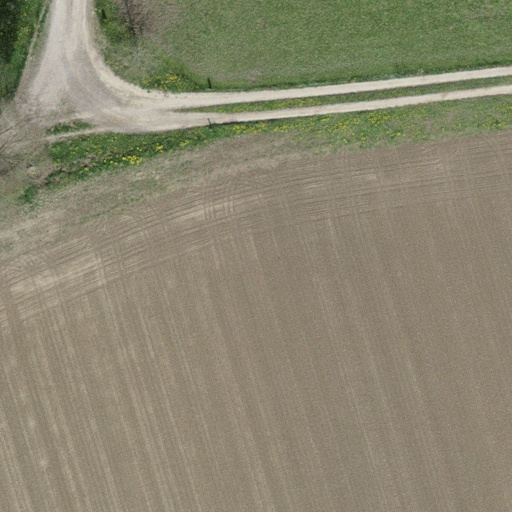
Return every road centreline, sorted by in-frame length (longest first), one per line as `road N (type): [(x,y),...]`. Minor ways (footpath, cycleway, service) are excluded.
road 1 (track): [(0,155),(50,141),(511,94)]
road 2 (track): [(50,141),(75,0)]
